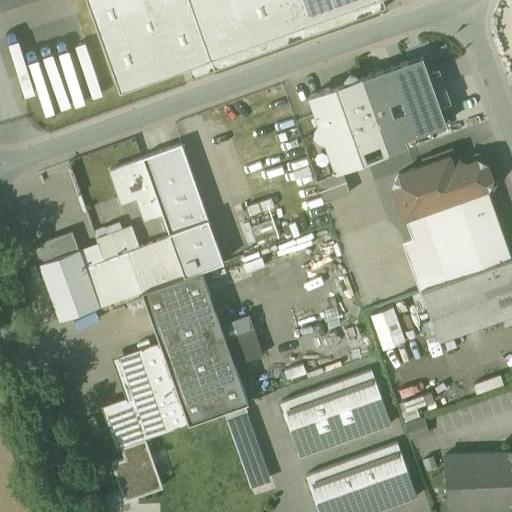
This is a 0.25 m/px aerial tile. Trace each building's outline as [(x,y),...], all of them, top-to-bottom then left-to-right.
[(189,0),(87,0),(119,90),(187,65),(192,77),(214,69),(189,0)] [(189,0),(214,69),(386,8),(383,0),(189,0)] [(362,77),(309,95),(336,171),(342,169),(389,152),(362,77)] [(208,218),(181,143),(142,157),(143,158),(162,213),(168,232),(208,218)] [(453,167),(448,155),(398,172),(392,184),(404,216),(432,205),(457,275),(507,257),(483,188),(487,187),(491,178),(485,162),(477,158),(466,162),(459,159),(456,166),(453,167)] [(162,213),(143,158),(109,170),(121,203),(136,197),(144,220),(162,213)] [(336,171),(315,178),(324,201),(350,191),(342,169),(336,171)] [(254,224),(258,240),(282,233),(271,197),(250,203),(256,224),(254,224)] [(96,238),(104,260),(129,251),(122,229),(96,238)] [(72,230),(33,244),(60,319),(117,298),(104,260),(85,266),(79,249),(79,248),(72,230)] [(170,236),(129,251),(143,289),(184,275),(170,236)] [(129,251),(104,260),(117,298),(141,290),(143,289),(129,251)] [(457,275),(422,288),(421,287),(420,287),(438,337),(511,310),(511,255),(507,257),(457,275)] [(143,289),(141,290),(188,422),(248,401),(201,269),(184,275),(143,289)] [(385,347),(408,338),(395,304),(372,313),(385,347)] [(160,344),(137,352),(137,353),(117,360),(131,398),(106,407),(121,446),(145,437),(188,422),(160,344)] [(371,369),(280,401),(299,455),(390,423),(371,369)] [(145,437),(121,446),(124,458),(111,462),(125,500),(162,486),(145,437)] [(397,441),(306,474),(319,511),(369,511),(416,495),(397,441)] [(508,451),(444,453),(446,509),(510,507),(510,508),(511,507),(511,449),(508,450),(508,451)]
